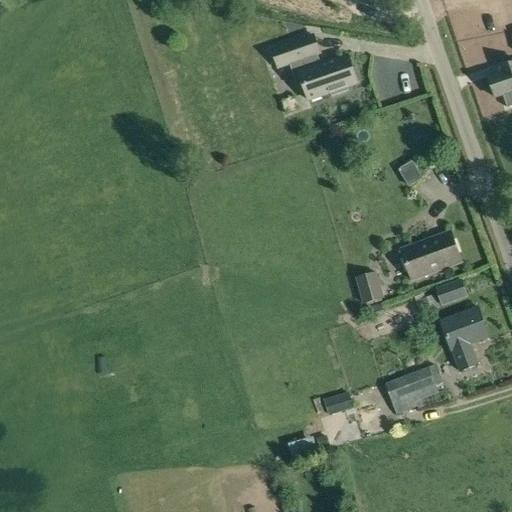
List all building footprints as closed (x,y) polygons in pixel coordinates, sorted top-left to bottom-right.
[(313,37),(272,51),(278,69),(290,64),(297,84),(302,85),(303,85),(308,101),(331,94),(331,97),(347,91),(346,88),(358,84),(348,56),(320,66),(316,55),(320,54),(313,37)] [(495,99),(500,97),(504,110),(511,107),(511,64),(500,69),(501,74),(488,78),(495,99)] [(461,263),(450,233),(400,251),(411,281),(461,263)] [(352,280),(360,308),(382,301),(374,274),(352,280)] [(477,309),(440,322),(451,352),(452,352),(459,373),(478,366),(470,345),(488,339),(477,309)] [(409,393),(440,384),(436,368),(404,377),(409,393)] [(353,409),(348,393),(323,401),(328,417),(353,409)]
